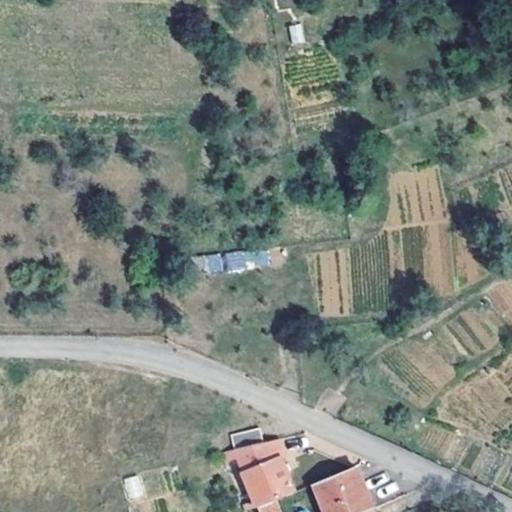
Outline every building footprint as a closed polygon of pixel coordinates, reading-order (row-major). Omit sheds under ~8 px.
[(225,271),(268,267),(267,249),(223,253),(225,271)] [(193,256),(194,273),(223,271),(221,254),(193,256)] [(232,444),(260,439),(258,429),(230,434),(232,444)] [(246,501),(248,507),(258,504),(275,498),(297,489),(285,454),(289,453),(283,434),(230,448),(232,455),(240,453),(254,498),(246,501)] [(362,511),(374,507),(357,464),(316,481),(326,511),(362,511)] [(280,511),(275,498),(258,504),(260,511),(280,511)]
